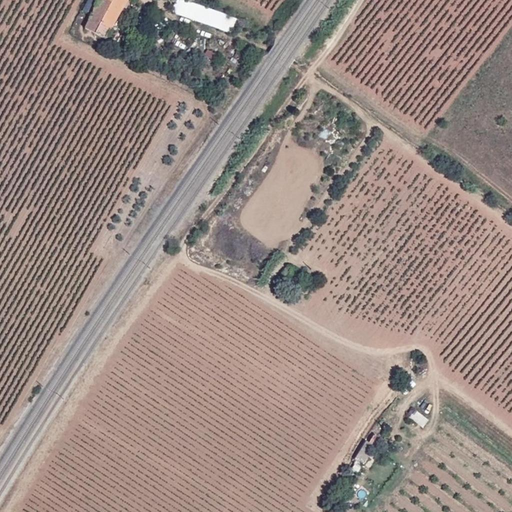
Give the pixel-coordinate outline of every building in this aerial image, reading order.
[(110,3),(103,0),(97,0),(82,29),(104,40),(109,31),(98,25),(110,3)] [(125,1),(122,0),(103,0),(110,3),(98,25),(109,31),(110,29),(125,1)] [(232,34),(238,20),(184,0),(178,0),(174,13),(232,34)] [(276,284),(285,290),(294,275),(284,269),(276,284)] [(373,434),(367,444),(375,449),(376,449),(382,440),(373,434)] [(365,443),(353,461),(363,467),(375,449),(367,444),(365,443)]
